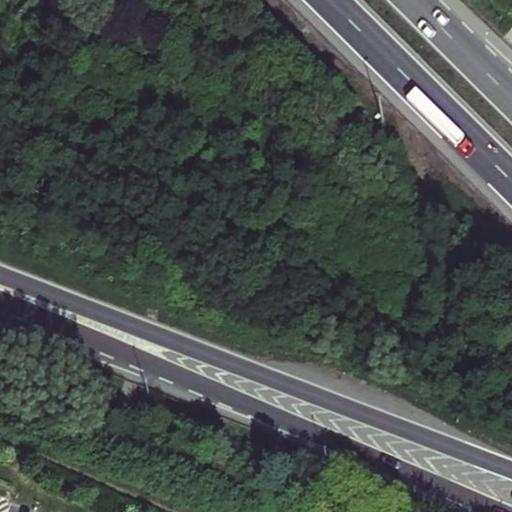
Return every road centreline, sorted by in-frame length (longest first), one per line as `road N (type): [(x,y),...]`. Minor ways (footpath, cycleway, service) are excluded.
road 1 (trunk): [(0,273),(511,469)]
road 2 (trunk): [(0,304),(502,511)]
road 3 (motorway): [(327,0),(511,182)]
road 4 (motorway): [(511,99),(411,0)]
